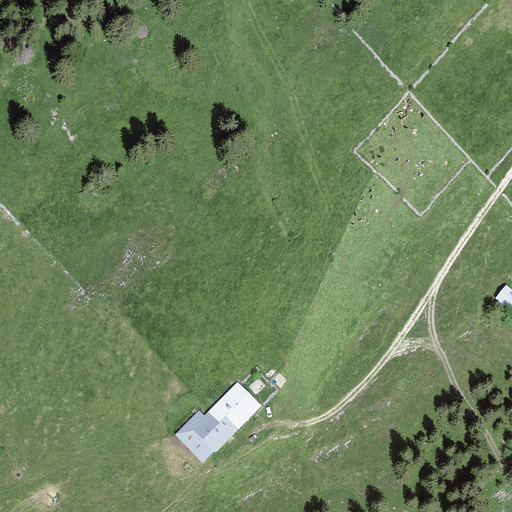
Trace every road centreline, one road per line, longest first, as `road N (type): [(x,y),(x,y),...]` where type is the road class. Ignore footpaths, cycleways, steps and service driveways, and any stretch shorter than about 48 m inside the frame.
road 1 (track): [(511,176),(396,346),(345,403),(306,424),(251,434),(169,511)]
road 2 (track): [(435,291),(437,346),(511,480)]
